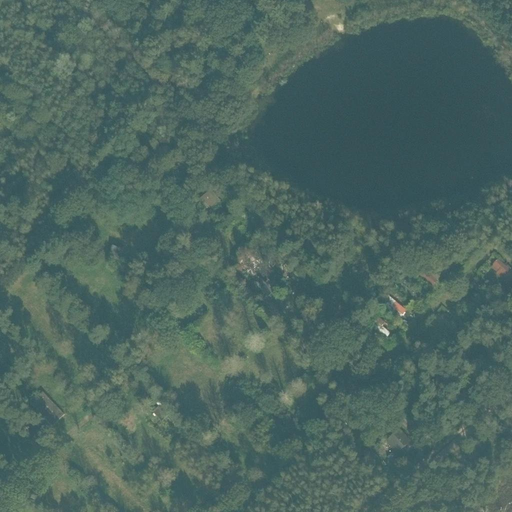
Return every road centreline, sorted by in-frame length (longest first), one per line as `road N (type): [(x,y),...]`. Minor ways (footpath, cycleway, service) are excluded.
road 1 (unknown): [(0,499),(131,380),(169,316),(194,173),(262,38),(263,13)]
road 2 (track): [(511,401),(384,511)]
